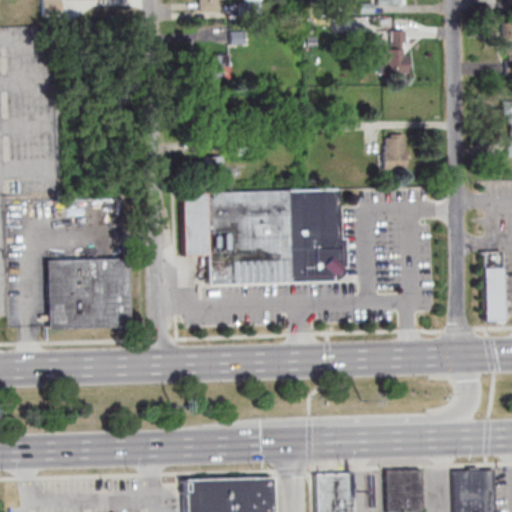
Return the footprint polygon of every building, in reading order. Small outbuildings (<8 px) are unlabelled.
[(39,0),(40,15),(60,15),(59,0),(39,0)] [(196,0),(197,11),(218,11),(217,0),(196,0)] [(237,16),(260,16),(260,1),(237,1),(237,16)] [(511,22),(502,23),(502,73),(511,72),(511,22)] [(377,49),(377,75),(405,75),(405,30),(388,30),(388,49),(377,49)] [(203,53),(203,76),(220,76),(220,66),(227,66),(227,53),(203,53)] [(406,169),(406,134),(381,134),(381,169),(406,169)] [(202,172),(221,172),(221,156),(202,156),(202,172)] [(336,190),(337,240),(342,240),(343,269),(341,275),(337,280),(331,282),(206,286),(205,257),(181,257),(179,195),(336,190)] [(502,251),(479,251),(479,324),(502,324),(502,251)] [(44,259),(45,328),(127,327),(126,258),(44,259)] [(382,511),(382,471),(416,470),(416,511),(382,511)] [(449,511),(449,471),(488,470),(488,511),(449,511)] [(311,511),(311,476),(348,475),(349,511),(311,511)] [(271,511),(271,477),(180,478),(180,511),(271,511)]
